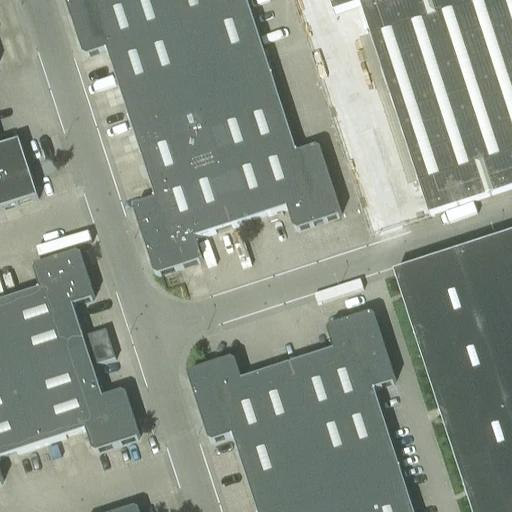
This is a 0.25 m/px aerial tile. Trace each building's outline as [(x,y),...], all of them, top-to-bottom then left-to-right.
[(64,0),(83,57),(87,59),(107,53),(155,201),(136,208),(134,212),(154,276),(159,278),(200,265),(202,261),(195,241),(287,211),(294,231),(298,233),(339,219),(341,215),(320,151),(316,149),(297,155),(245,0),(64,0)] [(511,191),(511,0),(328,0),(334,15),(360,7),(429,218),(511,191)] [(0,212),(38,200),(19,143),(0,149),(0,212)] [(511,511),(511,237),(394,276),(471,511),(511,511)] [(0,486),(1,486),(3,482),(0,472),(0,461),(86,433),(92,453),(97,455),(138,442),(140,437),(127,396),(122,394),(103,400),(73,309),(92,302),(95,298),(81,257),(77,255),(36,268),(34,272),(40,292),(0,304),(0,486)] [(395,382),(375,318),(370,316),(329,329),(327,333),(333,353),(242,383),(235,363),(231,361),(190,374),(188,379),(209,442),(213,445),(233,438),(256,511),(412,511),(374,392),(393,386),(395,382)] [(97,367),(115,361),(106,333),(88,339),(97,367)]
